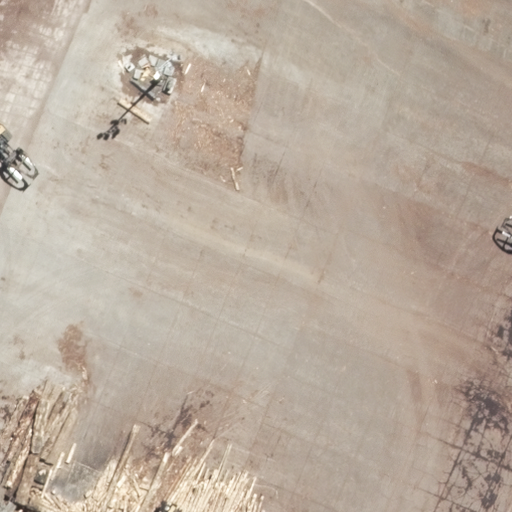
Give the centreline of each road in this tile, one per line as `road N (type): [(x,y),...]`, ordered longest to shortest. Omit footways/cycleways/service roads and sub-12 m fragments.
road 1 (track): [(462,511),(478,461),(22,251)]
road 2 (track): [(0,309),(66,140),(145,0)]
road 3 (track): [(277,0),(511,101)]
